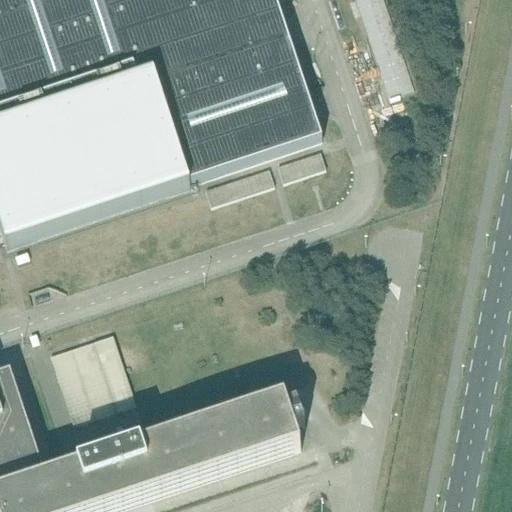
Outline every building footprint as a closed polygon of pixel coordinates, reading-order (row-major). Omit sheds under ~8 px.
[(0,0),(0,200),(7,220),(2,222),(0,222),(0,232),(7,255),(191,194),(190,191),(323,147),(274,0),(0,0)] [(354,0),(361,19),(389,103),(415,95),(383,0),(354,0)] [(320,158),(278,172),(283,188),(326,174),(320,158)] [(211,212),(275,192),(269,175),(206,196),(211,212)] [(27,257),(15,262),(18,270),(30,266),(27,257)] [(113,341),(51,362),(74,432),(136,411),(113,341)] [(285,408),(130,459),(87,473),(82,475),(81,474),(79,473),(77,473),(76,473),(74,475),(74,476),(74,478),(71,479),(46,487),(43,476),(39,466),(11,381),(0,384),(0,511),(129,511),(301,454),(295,436),(306,432),(298,409),(287,413),(285,408)] [(121,430),(116,431),(121,446),(125,445),(121,430)] [(71,479),(74,478),(74,476),(74,475),(76,473),(77,473),(79,473),(81,474),(82,475),(87,473),(83,460),(67,465),(71,479)]
